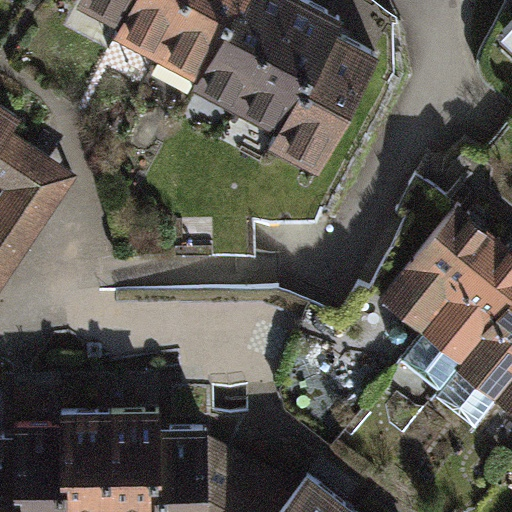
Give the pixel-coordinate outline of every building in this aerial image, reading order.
[(83,0),(79,9),(127,33),(123,40),(208,85),(204,94),(282,134),(276,145),(328,173),(392,50),(363,35),(365,31),(304,0),(83,0)] [(0,104),(0,163),(21,131),(27,122),(0,104)] [(0,285),(77,165),(21,131),(0,163),(0,181),(8,187),(0,199),(0,285)] [(511,239),(465,203),(389,301),(466,359),(457,371),(511,412),(511,239)] [(218,511),(218,459),(217,418),(165,419),(164,409),(68,411),(68,422),(24,423),(24,430),(0,430),(0,511),(218,511)] [(218,511),(282,511),(309,479),(218,459),(218,511)] [(348,511),(309,479),(282,511),(348,511)]
